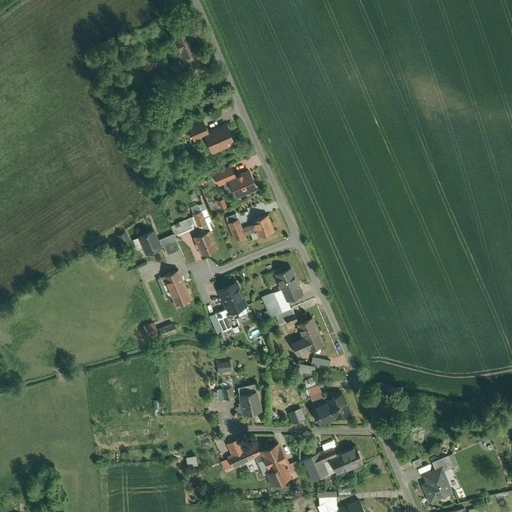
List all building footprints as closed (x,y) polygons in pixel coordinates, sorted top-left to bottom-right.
[(170,39),(182,67),(168,73),(174,87),(205,75),(187,32),(170,39)] [(207,134),(212,132),(212,131),(207,119),(191,126),(198,141),(208,136),(207,134)] [(216,154),(239,144),(230,123),(212,131),(212,132),(207,134),(208,136),(216,154)] [(121,156),(120,144),(111,145),(112,157),(121,156)] [(224,188),(233,184),(231,179),(239,176),(239,175),(235,165),(217,173),(224,188)] [(239,198),(261,189),(253,169),(239,175),(239,176),(231,179),(233,184),(239,198)] [(200,199),(197,194),(192,197),(195,202),(200,199)] [(230,206),(226,198),(220,201),(220,202),(223,208),(223,209),(230,206)] [(223,208),(220,202),(218,204),(212,201),(211,202),(216,213),(223,208)] [(177,225),(181,235),(209,224),(204,211),(195,215),(196,217),(177,225)] [(231,222),(241,219),(239,214),(229,218),(231,222)] [(278,231),(272,214),(255,221),(256,223),(260,232),(262,238),(278,231)] [(249,237),(245,228),(242,218),(241,219),(231,222),(230,223),(238,241),(249,237)] [(260,232),(256,223),(245,228),(249,237),(260,232)] [(161,237),(158,228),(140,235),(141,239),(136,241),(142,255),(147,253),(148,255),(166,248),(161,237)] [(222,250),(213,230),(196,238),(204,257),(222,250)] [(128,231),(120,235),(125,245),(134,241),(128,231)] [(174,232),(161,237),(166,248),(168,253),(181,248),(174,232)] [(307,295),(296,267),(279,274),(285,289),(290,302),(292,301),(307,295)] [(195,301),(182,269),(159,278),(169,303),(175,300),(178,308),(195,301)] [(251,305),(240,281),(220,290),(230,314),(251,305)] [(292,301),(290,302),(285,289),(277,293),(277,292),(265,297),(274,318),(278,316),(295,309),(292,301)] [(297,314),(295,309),(278,316),(282,326),(290,323),(288,318),(297,314)] [(297,314),(288,318),(290,323),(291,326),(301,322),(297,314)] [(239,326),(234,315),(221,321),(221,323),(226,332),(239,326)] [(328,343),(317,317),(299,324),(305,337),(294,342),(300,356),(328,343)] [(264,333),(254,320),(245,327),(256,340),(264,333)] [(219,336),(226,332),(221,323),(215,326),(219,336)] [(160,330),(158,324),(148,327),(150,333),(160,330)] [(334,361),(316,357),(314,363),(333,367),(334,361)] [(233,361),(219,362),(219,371),(234,370),(233,361)] [(312,373),(312,364),(297,363),(296,372),(312,373)] [(242,388),(244,395),(259,391),(257,384),(242,388)] [(310,390),(317,406),(329,401),(322,385),(310,390)] [(231,397),(229,386),(218,388),(220,399),(231,397)] [(266,411),(260,391),(259,391),(244,395),(242,396),(247,416),(266,411)] [(324,426),(355,412),(345,391),(331,397),(332,399),(329,401),(317,406),(316,407),(316,408),(320,416),(324,426)] [(390,400),(381,404),(386,416),(396,412),(390,400)] [(308,419),(304,411),(303,408),(290,414),(295,426),(308,420),(308,419)] [(295,478),(290,468),(294,466),(283,442),(262,452),(259,445),(248,450),(243,439),(229,446),(234,456),(231,458),(236,469),(262,457),(270,473),(266,474),(273,489),(295,478)] [(368,465),(359,446),(339,454),(340,457),(334,459),(341,476),(368,465)] [(331,474),(326,463),(334,459),(340,457),(339,454),(336,447),(305,460),(310,470),(314,468),(319,480),(331,474)] [(432,459),(435,465),(443,461),(445,467),(457,462),(452,450),(432,459)] [(184,466),(194,464),(192,454),(183,456),(184,466)] [(426,479),(421,481),(429,500),(454,490),(445,467),(443,461),(435,465),(422,470),(426,479)] [(343,511),(341,508),(340,505),(340,497),(322,498),(322,507),(320,508),(322,511),(343,511)] [(368,511),(362,498),(341,508),(343,511),(368,511)] [(491,511),(489,503),(468,508),(468,511),(491,511)]
